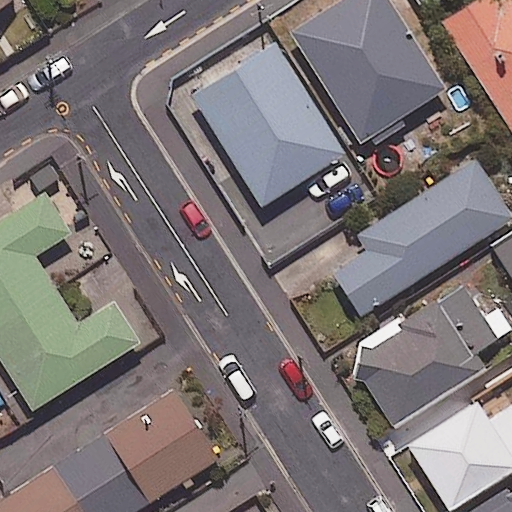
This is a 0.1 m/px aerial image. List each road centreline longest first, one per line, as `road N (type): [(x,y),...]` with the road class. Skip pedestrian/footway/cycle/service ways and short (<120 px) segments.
road 1 (residential): [(73,76),(350,511)]
road 2 (residential): [(194,0),(73,76)]
